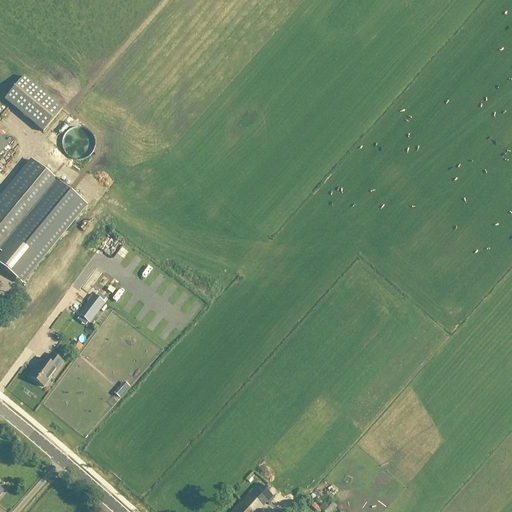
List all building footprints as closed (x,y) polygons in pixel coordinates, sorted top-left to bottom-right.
[(4,101),(42,133),(61,110),(23,78),(4,101)] [(85,206),(31,162),(0,200),(0,254),(2,256),(0,257),(0,267),(20,285),(85,206)] [(112,258),(125,262),(127,252),(114,248),(112,258)] [(104,300),(97,294),(94,298),(92,296),(78,316),(89,324),(103,304),(102,303),(104,300)] [(32,339),(38,345),(49,336),(43,329),(32,339)] [(81,348),(75,344),(70,352),(76,356),(81,348)] [(29,356),(34,352),(28,346),(23,351),(29,356)] [(61,364),(50,357),(45,364),(40,360),(35,367),(36,367),(28,379),(42,389),(50,377),(51,378),(61,364)] [(127,388),(121,383),(112,394),(118,399),(127,388)] [(257,485),(232,511),(261,511),(263,510),(262,509),(266,504),(268,506),(273,500),(257,485)] [(331,511),(336,507),(332,503),(323,511),(331,511)]
